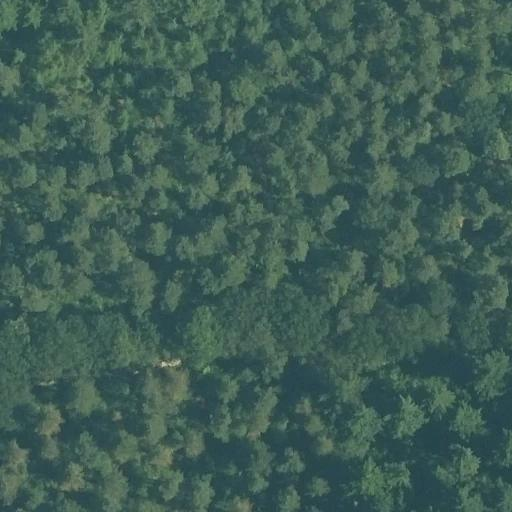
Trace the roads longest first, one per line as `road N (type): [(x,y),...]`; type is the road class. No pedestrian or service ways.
road 1 (track): [(350,511),(313,345),(263,187),(239,0)]
road 2 (track): [(415,332),(0,387)]
